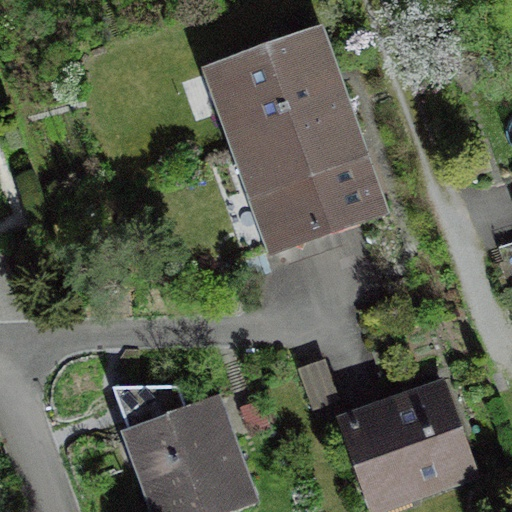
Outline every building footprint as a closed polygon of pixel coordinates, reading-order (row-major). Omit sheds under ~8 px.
[(210,74),(238,160),(357,121),(329,35),(210,74)] [(388,216),(357,121),(238,160),(269,255),(388,216)] [(321,370),(294,380),(310,423),(337,413),(321,370)] [(448,390),(349,423),(378,511),(408,511),(481,488),(448,390)] [(224,404),(126,437),(151,511),(244,511),(258,507),(224,404)]
